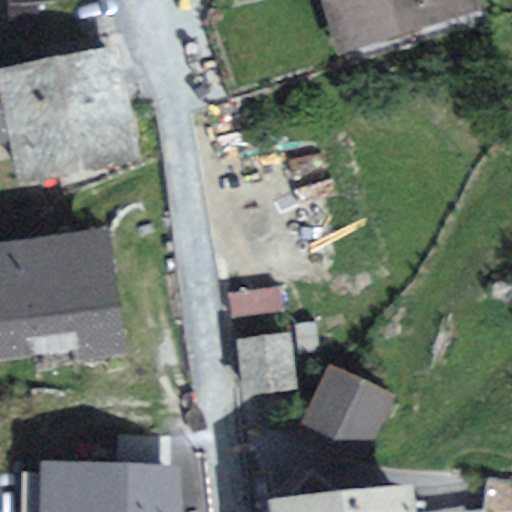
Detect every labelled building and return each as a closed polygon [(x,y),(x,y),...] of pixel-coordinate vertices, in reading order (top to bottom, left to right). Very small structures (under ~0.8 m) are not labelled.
[(4,0),(0,0),(0,26),(14,21),(4,0)] [(459,0),(334,0),(347,47),(463,15),(459,0)] [(119,53),(2,84),(32,195),(149,164),(119,53)] [(105,240),(0,255),(0,371),(121,350),(105,240)] [(279,312),(226,316),(231,388),(284,385),(279,312)] [(380,405),(333,381),(299,445),(346,469),(380,405)] [(511,511),(511,449),(477,445),(467,511),(511,511)] [(171,511),(173,473),(49,467),(47,511),(171,511)] [(406,511),(405,496),(280,510),(280,511),(406,511)]
